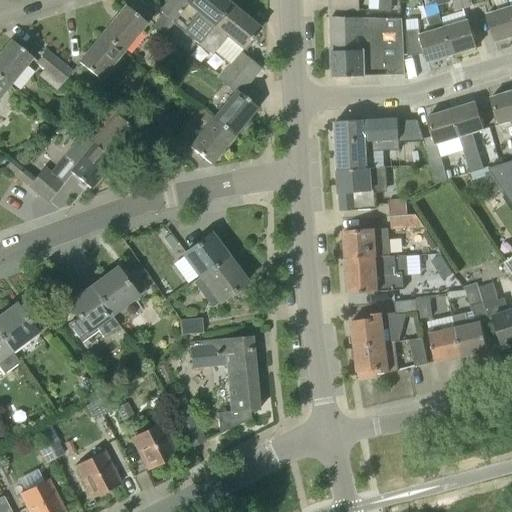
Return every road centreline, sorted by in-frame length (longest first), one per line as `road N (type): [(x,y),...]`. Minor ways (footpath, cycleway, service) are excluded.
road 1 (residential): [(0,257),(165,203),(299,180)]
road 2 (residential): [(332,434),(305,279),(299,180)]
road 3 (residential): [(296,101),(375,97),(511,70)]
road 4 (residential): [(156,511),(332,434)]
road 5 (residential): [(332,434),(511,400)]
